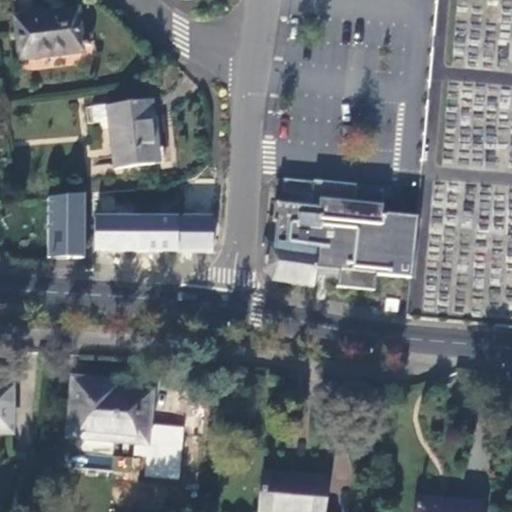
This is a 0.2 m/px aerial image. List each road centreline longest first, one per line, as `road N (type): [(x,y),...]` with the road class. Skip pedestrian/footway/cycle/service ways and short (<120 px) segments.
road 1 (secondary): [(231,308),(353,332),(511,348)]
road 2 (tertiary): [(231,308),(253,61)]
road 3 (secondary): [(0,288),(231,308)]
road 4 (residential): [(253,61),(180,35),(141,0)]
